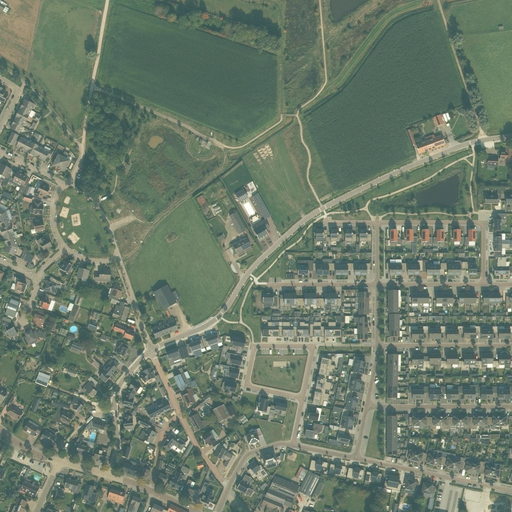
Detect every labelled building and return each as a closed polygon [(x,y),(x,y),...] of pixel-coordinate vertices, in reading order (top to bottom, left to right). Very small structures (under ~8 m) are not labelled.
[(3,89),(1,88),(0,89),(0,101),(4,104),(8,95),(5,93),(6,91),(2,90),(3,89)] [(22,106),(31,111),(34,105),(36,106),(37,104),(32,98),(31,98),(29,102),(25,100),(22,106)] [(22,106),(19,111),(29,116),(31,111),(22,106)] [(16,117),(26,122),(29,116),(19,111),(16,117)] [(434,118),(437,127),(444,124),(441,116),(434,118)] [(13,123),(23,128),(26,122),(16,117),(13,123)] [(11,132),(12,133),(16,135),(18,132),(20,133),(23,128),(13,123),(10,128),(12,129),(11,132)] [(410,146),(415,145),(412,129),(407,130),(410,146)] [(18,136),(16,135),(12,133),(7,143),(13,146),(14,144),(17,145),(20,140),(17,138),(18,136)] [(419,154),(445,145),(442,136),(427,141),(425,138),(420,140),(421,143),(416,145),(419,154)] [(20,140),(17,145),(16,147),(22,150),(27,141),(21,138),(20,140)] [(32,143),(27,141),(22,150),(27,153),(32,143)] [(33,156),(38,146),(32,143),(27,153),(33,156)] [(44,149),(38,146),(33,156),(39,159),(44,149)] [(511,147),(506,147),(506,153),(500,153),(500,159),(505,159),(505,162),(511,162),(511,147)] [(49,152),(44,149),(39,159),(45,162),(47,157),(50,159),(53,152),(50,151),(49,152)] [(58,155),(53,166),(57,168),(58,167),(60,168),(60,170),(65,172),(70,161),(66,159),(69,154),(65,152),(62,157),(58,155)] [(9,182),(12,177),(9,175),(12,170),(7,167),(2,176),(5,178),(4,180),(3,186),(6,188),(9,182)] [(16,175),(13,174),(12,177),(9,182),(13,185),(15,182),(18,183),(22,175),(17,172),(16,175)] [(18,183),(21,185),(18,193),(22,195),(28,184),(25,182),(28,178),(22,175),(18,183)] [(46,196),(47,194),(49,189),(46,187),(41,184),(38,191),(37,190),(34,196),(42,199),(43,195),(46,196)] [(29,196),(32,188),(28,186),(24,194),(29,196)] [(237,199),(246,194),(244,190),(235,195),(237,199)] [(501,199),(501,193),(497,193),(497,196),(485,196),(485,204),(498,204),(498,199),(501,199)] [(202,209),(203,208),(205,207),(208,206),(203,195),(197,198),(202,209)] [(267,208),(262,201),(256,204),(261,212),(267,208)] [(38,214),(43,215),(43,208),(43,207),(44,207),(44,206),(41,206),(41,202),(35,202),(35,206),(34,206),(34,209),(30,209),(30,211),(31,213),(33,213),(33,214),(35,214),(34,215),(38,215),(38,214)] [(0,224),(9,221),(6,212),(0,216),(0,224)] [(246,231),(240,220),(236,212),(229,216),(239,235),(246,231)] [(501,221),(503,221),(503,214),(497,214),(497,220),(493,220),(493,224),(493,227),(493,231),(501,231),(501,221)] [(45,230),(43,222),(35,223),(34,220),(28,221),(35,229),(35,232),(37,232),(39,233),(41,231),(45,230)] [(254,232),(259,240),(268,235),(266,231),(270,228),(265,220),(256,225),(258,230),(254,232)] [(0,224),(0,226),(1,230),(11,226),(9,221),(0,224)] [(3,236),(13,233),(11,226),(1,230),(3,236)] [(327,242),(327,234),(324,234),(324,231),(324,230),(321,230),(316,230),(316,242),(327,242)] [(342,242),(342,234),(338,234),(338,231),(338,230),(336,230),(331,230),(331,242),(342,242)] [(356,242),(356,234),(353,234),(353,231),(353,230),(350,230),(345,230),(345,242),(356,242)] [(371,242),(371,234),(367,234),(367,231),(367,230),(365,230),(360,230),(360,242),(371,242)] [(391,239),(391,242),(397,242),(397,245),(400,245),(400,239),(397,239),(397,230),(391,230),(391,234),(389,234),(389,239),(391,239)] [(407,239),(407,242),(413,242),(413,245),(416,245),(416,239),(413,239),(413,230),(407,230),(407,234),(405,234),(405,239),(407,239)] [(422,239),(422,242),(428,242),(428,245),(432,245),(432,239),(428,239),(428,230),(422,230),(422,234),(421,234),(421,239),(422,239)] [(443,230),(437,230),(437,239),(434,239),(434,245),(437,245),(437,242),(443,242),(443,239),(445,239),(445,234),(443,234),(443,230)] [(454,239),(454,242),(460,242),(460,245),(463,245),(463,239),(460,239),(460,230),(454,230),(454,234),(452,234),(452,239),(454,239)] [(475,230),(469,230),(469,239),(465,239),(465,245),(469,245),(469,242),(475,242),(475,239),(476,239),(476,234),(475,234),(475,230)] [(3,236),(5,241),(15,238),(13,233),(3,236)] [(494,240),(494,244),(509,244),(509,240),(502,240),(502,234),(496,234),(496,237),(494,237),(494,238),(494,240)] [(46,241),(44,237),(37,241),(40,246),(41,246),(44,251),(45,251),(48,249),(52,246),(50,242),(49,242),(47,240),(46,241)] [(5,241),(7,247),(18,248),(15,238),(5,241)] [(233,246),(237,254),(238,254),(237,253),(245,249),(245,250),(251,247),(246,239),(233,246)] [(509,248),(509,244),(494,244),(494,249),(494,251),(494,252),(496,252),(496,255),(502,255),(502,249),(509,249),(509,248)] [(14,256),(18,248),(7,247),(4,251),(14,256)] [(23,260),(29,263),(31,264),(35,257),(27,253),(26,255),(23,260)] [(506,258),(502,258),(501,258),(501,260),(502,260),(502,275),(506,275),(508,275),(509,275),(509,273),(511,273),(511,267),(506,267),(506,258)] [(502,260),(501,260),(497,260),(497,267),(495,267),(494,267),(494,269),(493,269),(493,271),(494,271),(494,275),(495,275),(496,275),(498,275),(502,275),(502,260)] [(64,261),(59,269),(64,272),(64,276),(68,279),(71,274),(68,272),(73,265),(69,263),(69,264),(64,261)] [(313,261),(304,261),(304,267),(298,267),(298,275),(302,275),(304,275),(309,275),(309,271),(313,271),(313,261)] [(476,275),(476,265),(476,262),(465,262),(465,269),(469,269),(469,275),(476,275)] [(323,275),(323,264),(313,264),(313,270),(317,270),(317,275),(323,275)] [(332,270),(332,264),(323,264),(323,275),(329,275),(329,270),(332,270)] [(342,275),(342,264),(332,264),(332,270),(336,270),(336,275),(342,275)] [(351,270),(351,264),(342,264),(342,275),(348,275),(348,270),(351,270)] [(361,275),(361,264),(351,264),(351,270),(355,270),(355,275),(361,275)] [(370,264),(361,264),(361,275),(367,275),(367,270),(370,270),(370,264)] [(395,275),(395,264),(386,264),(386,270),(390,270),(390,275),(395,275)] [(404,270),(404,264),(395,264),(395,275),(401,275),(401,270),(404,270)] [(413,265),(408,265),(408,264),(404,264),(404,270),(407,270),(408,275),(413,275),(413,265)] [(87,281),(90,271),(79,268),(76,278),(87,281)] [(95,281),(104,282),(104,280),(110,280),(111,271),(104,270),(104,269),(100,269),(100,274),(95,274),(95,281)] [(145,282),(142,274),(136,276),(138,280),(135,282),(138,288),(141,286),(140,284),(145,282)] [(24,284),(25,281),(26,281),(20,279),(14,277),(16,287),(15,291),(20,293),(20,292),(24,293),(27,285),(24,284)] [(62,284),(61,283),(52,278),(52,277),(49,282),(48,281),(44,290),(56,294),(58,288),(60,289),(62,284)] [(113,296),(120,299),(122,292),(119,291),(120,287),(120,286),(118,285),(117,286),(114,285),(113,289),(114,290),(112,295),(110,294),(109,298),(112,299),(113,296)] [(177,303),(176,301),(180,298),(176,290),(171,293),(167,285),(153,293),(161,306),(163,311),(177,303)] [(368,293),(366,293),(366,290),(356,290),(356,298),(359,298),(368,298),(368,293)] [(79,297),(76,305),(80,306),(84,294),(78,292),(77,297),(79,297)] [(55,297),(46,294),(44,298),(42,297),(38,307),(48,310),(52,301),(54,301),(55,297)] [(277,307),(277,296),(274,296),(274,294),(270,294),(267,294),(263,294),(263,303),(272,303),(272,307),(277,307)] [(290,306),(290,294),(284,294),(284,295),(284,300),(280,300),(280,306),(284,306),(284,307),(290,307),(290,306)] [(300,306),(300,300),(296,300),(296,295),(296,294),(290,294),(290,306),(296,306),(300,306)] [(311,305),(310,294),(304,294),(304,295),(304,300),(300,300),(300,306),(304,306),(311,306),(311,305)] [(320,306),(320,300),(316,300),(316,295),(317,295),(317,294),(310,294),(311,305),(316,305),(316,306),(320,306)] [(331,307),(331,294),(324,294),(324,295),(325,295),(325,300),(320,300),(320,306),(325,306),(325,307),(331,307)] [(337,294),(331,294),(331,307),(336,307),(336,306),(341,306),(341,300),(337,300),(336,295),(337,295),(337,294)] [(18,308),(21,302),(11,299),(5,315),(15,318),(17,312),(16,311),(17,308),(18,308)] [(126,307),(127,304),(123,303),(121,302),(120,306),(121,306),(119,313),(114,312),(113,316),(117,318),(125,321),(129,308),(126,307)] [(46,315),(38,312),(37,315),(35,315),(34,318),(35,318),(33,324),(40,327),(42,323),(43,324),(45,318),(46,315)] [(73,323),(76,316),(73,314),(73,316),(70,315),(67,321),(73,323)] [(152,330),(156,339),(178,330),(173,318),(164,321),(164,322),(159,324),(160,327),(152,330)] [(9,326),(10,323),(5,321),(4,324),(6,325),(5,330),(8,331),(7,333),(10,338),(14,336),(17,337),(18,333),(16,332),(15,329),(14,329),(12,328),(11,326),(9,326)] [(271,337),(271,322),(268,322),(268,327),(262,327),(263,337),(271,337)] [(336,322),(332,322),(332,337),(341,337),(341,336),(341,327),(336,327),(336,322)] [(88,328),(95,331),(98,326),(90,323),(88,328)] [(124,337),(132,340),(135,333),(132,332),(133,331),(127,329),(116,324),(114,330),(125,335),(124,337)] [(418,340),(418,330),(412,330),(412,327),(409,327),(409,333),(412,333),(412,339),(412,340),(418,340)] [(418,330),(418,340),(423,339),(423,333),(426,333),(426,327),(423,327),(423,330),(418,330)] [(426,327),(426,333),(429,333),(429,339),(435,339),(435,330),(429,330),(429,327),(426,327)] [(435,330),(435,339),(441,339),(440,339),(440,333),(444,333),(444,327),(440,327),(440,330),(435,330)] [(444,327),(444,333),(447,333),(447,339),(446,339),(452,340),(452,330),(447,330),(447,327),(444,327)] [(452,330),(452,340),(458,339),(458,333),(461,333),(461,327),(458,327),(458,330),(452,330)] [(461,327),(461,333),(464,333),(464,338),(470,338),(470,329),(464,329),(464,327),(461,327)] [(478,333),(478,327),(475,327),(475,329),(470,329),(470,338),(475,338),(475,333),(478,333)] [(478,327),(478,333),(481,333),(481,339),(487,339),(487,330),(482,330),(482,327),(478,327)] [(496,333),(496,327),(492,327),(492,330),(487,330),(487,339),(493,339),(493,333),(496,333)] [(504,339),(504,330),(499,330),(499,327),(496,327),(496,333),(499,333),(499,339),(504,339)] [(40,340),(35,332),(32,333),(31,331),(25,334),(26,336),(23,338),(27,346),(31,344),(30,343),(35,340),(36,342),(40,340)] [(219,334),(211,337),(216,350),(220,349),(218,344),(222,342),(219,334)] [(216,350),(211,337),(204,339),(206,348),(210,346),(212,352),(216,350)] [(238,346),(237,352),(241,353),(242,347),(244,348),(245,345),(246,341),(239,340),(240,339),(239,339),(239,340),(238,339),(237,339),(236,338),(236,339),(235,339),(235,338),(235,339),(233,338),(231,345),(238,346)] [(202,340),(195,342),(199,356),(203,355),(201,349),(205,348),(202,340)] [(71,348),(81,351),(83,345),(73,342),(71,348)] [(122,358),(126,359),(128,353),(127,353),(128,349),(124,348),(125,344),(119,342),(116,348),(120,349),(118,355),(123,356),(122,358)] [(199,356),(195,342),(187,345),(190,353),(194,352),(196,357),(199,356)] [(171,350),(166,352),(170,362),(174,361),(175,364),(181,362),(180,359),(181,358),(182,359),(189,357),(186,346),(178,349),(179,352),(178,353),(177,349),(173,350),(173,351),(171,351),(171,350)] [(232,359),(231,364),(240,366),(240,365),(241,365),(242,362),(241,362),(242,359),(236,358),(237,355),(226,353),(225,358),(228,359),(232,359)] [(426,361),(426,368),(429,368),(429,364),(435,364),(435,355),(429,355),(429,361),(426,361)] [(435,355),(435,364),(440,364),(440,368),(444,368),(444,361),(441,361),(441,355),(435,355)] [(444,361),(444,368),(447,368),(447,364),(452,364),(452,355),(446,355),(446,356),(447,356),(447,361),(444,361)] [(452,355),(452,364),(458,364),(458,368),(461,368),(461,361),(458,361),(458,356),(458,355),(452,355)] [(478,361),(478,368),(482,368),(487,367),(487,364),(487,355),(481,355),(481,361),(478,361)] [(487,355),(487,364),(492,364),(492,368),(496,368),(496,361),(493,361),(493,355),(487,355)] [(409,368),(412,368),(412,365),(417,365),(418,356),(412,356),(412,361),(409,361),(409,368)] [(418,356),(417,365),(423,365),(423,368),(426,368),(426,361),(423,361),(423,356),(418,356)] [(461,361),(461,368),(464,368),(464,365),(470,365),(470,356),(464,356),(464,361),(461,361)] [(470,356),(470,365),(475,365),(475,368),(478,368),(478,361),(475,361),(475,356),(470,356)] [(496,361),(496,368),(499,368),(499,365),(504,365),(504,356),(499,356),(499,361),(496,361)] [(360,358),(354,357),(352,366),(354,367),(354,366),(364,369),(366,363),(359,361),(360,358)] [(331,365),(332,360),(322,358),(320,366),(335,369),(335,366),(331,365)] [(104,371),(99,377),(105,382),(110,377),(110,376),(117,368),(116,368),(119,365),(114,361),(112,360),(107,365),(109,366),(104,372),(104,371)] [(228,377),(238,379),(239,372),(234,371),(234,368),(224,366),(223,371),(229,372),(228,377)] [(334,373),(335,369),(320,366),(318,374),(320,374),(329,376),(329,372),(334,373)] [(363,374),(364,369),(354,366),(354,367),(353,372),(351,372),(350,375),(356,377),(357,373),(363,374)] [(154,374),(153,374),(150,368),(143,371),(144,373),(140,377),(145,383),(147,381),(154,378),(154,377),(154,376),(154,374)] [(67,369),(66,373),(65,374),(75,377),(77,372),(67,369)] [(180,388),(182,392),(190,388),(198,388),(195,381),(190,383),(188,379),(187,380),(184,374),(174,378),(176,383),(177,383),(179,389),(180,388)] [(328,379),(329,376),(320,374),(319,377),(318,377),(317,381),(332,384),(332,380),(328,379)] [(356,380),(356,377),(350,375),(348,385),(361,387),(362,381),(356,380)] [(230,384),(231,381),(224,379),(224,383),(226,384),(224,393),(228,394),(229,392),(235,393),(235,392),(236,392),(236,389),(236,386),(230,384)] [(93,388),(95,386),(90,381),(82,390),(85,393),(86,392),(92,398),(97,392),(93,388)] [(330,391),(332,384),(317,381),(315,388),(317,388),(326,390),(330,391)] [(130,388),(127,393),(134,396),(136,393),(141,387),(133,382),(129,388),(130,388)] [(359,393),(361,387),(348,385),(346,394),(352,395),(353,392),(359,393)] [(418,400),(418,388),(412,388),(412,387),(409,387),(409,393),(412,393),(412,400),(418,400)] [(424,393),(427,393),(427,387),(424,387),(424,388),(418,388),(418,400),(424,400),(424,393)] [(435,400),(435,388),(430,388),(430,387),(427,387),(427,393),(430,393),(430,400),(435,400)] [(441,393),(444,393),(444,387),(441,387),(441,388),(435,388),(435,400),(441,400),(441,393)] [(452,400),(452,390),(447,390),(447,387),(444,387),(444,393),(447,393),(447,400),(452,400)] [(458,393),(461,393),(461,387),(458,387),(458,390),(452,390),(452,400),(458,400),(458,393)] [(469,400),(469,390),(464,390),(464,387),(461,387),(461,393),(464,393),(464,400),(469,400)] [(475,393),(478,393),(478,387),(475,387),(475,390),(469,390),(469,400),(475,400),(475,393)] [(487,400),(487,390),(481,390),(481,387),(478,387),(478,393),(481,393),(481,400),(487,400)] [(492,393),(495,393),(495,387),(492,387),(492,390),(487,390),(487,400),(492,400),(492,393)] [(504,400),(504,390),(498,390),(498,387),(495,387),(495,393),(498,393),(498,400),(504,400)] [(186,394),(181,397),(183,401),(185,400),(188,406),(195,402),(192,396),(194,395),(191,388),(184,391),(186,394)] [(325,394),(326,390),(317,388),(316,392),(315,391),(314,395),(329,398),(329,394),(325,394)] [(201,400),(202,401),(204,404),(215,396),(212,392),(210,394),(208,395),(204,398),(201,400)] [(133,400),(134,396),(127,393),(125,398),(123,405),(132,407),(133,400)] [(352,399),(352,395),(346,394),(344,403),(345,403),(357,406),(358,400),(352,399)] [(328,402),(329,398),(314,395),(312,404),(322,406),(323,401),(328,402)] [(36,398),(31,411),(36,413),(41,400),(36,398)] [(73,409),(79,413),(84,407),(82,405),(83,402),(79,400),(79,401),(73,398),(71,404),(75,406),(73,409)] [(260,399),(258,411),(262,412),(262,414),(269,415),(269,413),(271,407),(267,407),(268,401),(260,399)] [(54,405),(59,407),(64,409),(68,411),(70,407),(55,401),(54,405)] [(204,404),(202,401),(193,407),(196,411),(204,404)] [(171,409),(167,402),(158,406),(157,403),(145,409),(151,420),(166,411),(167,412),(170,411),(170,410),(171,409)] [(286,412),(287,405),(276,403),(274,412),(277,413),(278,411),(282,411),(285,412),(286,412)] [(355,412),(357,406),(345,403),(344,409),(343,409),(342,412),(348,414),(349,410),(355,412)] [(232,405),(226,408),(231,416),(236,413),(232,405)] [(227,418),(226,416),(220,406),(212,410),(219,423),(227,418)] [(23,413),(16,409),(12,407),(7,414),(18,421),(23,413)] [(70,413),(64,409),(59,407),(57,411),(61,413),(60,414),(62,416),(60,419),(69,425),(73,418),(68,415),(70,413)] [(315,414),(309,413),(309,414),(308,414),(307,419),(308,419),(308,420),(318,422),(321,410),(316,409),(315,414)] [(348,417),(348,414),(342,412),(342,416),(340,422),(353,424),(354,419),(348,417)] [(197,414),(189,419),(196,432),(204,427),(200,420),(197,414)] [(123,421),(124,429),(129,428),(130,429),(132,428),(133,427),(132,420),(133,417),(125,415),(124,421),(123,421)] [(239,418),(243,424),(248,421),(244,415),(239,418)] [(409,426),(419,426),(419,416),(415,416),(415,417),(413,417),(413,419),(409,419),(409,426)] [(423,416),(419,416),(419,426),(430,426),(430,419),(426,419),(426,417),(423,417),(423,416)] [(433,419),(430,419),(430,426),(430,429),(436,429),(436,426),(440,426),(440,416),(436,416),(436,417),(433,417),(433,419)] [(444,429),(450,429),(450,419),(446,419),(446,417),(444,417),(444,416),(440,416),(440,426),(443,426),(444,429)] [(454,419),(450,419),(450,429),(456,429),(457,426),(460,426),(460,416),(456,416),(456,417),(454,417),(454,419)] [(460,416),(460,426),(464,426),(464,429),(470,429),(470,419),(467,419),(467,417),(464,417),(464,416),(460,416)] [(473,419),(470,419),(470,429),(476,429),(477,426),(480,426),(480,416),(476,416),(476,417),(473,417),(473,419)] [(480,416),(480,426),(484,426),(484,429),(490,429),(490,419),(487,419),(487,417),(484,417),(484,416),(480,416)] [(493,419),(490,419),(490,429),(495,429),(496,426),(499,426),(499,416),(495,416),(495,417),(493,417),(493,419)] [(499,416),(499,426),(509,426),(509,419),(506,419),(506,417),(504,417),(504,416),(499,416)] [(150,429),(152,424),(140,419),(138,423),(150,429)] [(93,427),(99,429),(101,422),(95,420),(93,427)] [(352,430),(353,424),(340,422),(339,428),(338,431),(345,432),(345,429),(352,430)] [(313,428),(307,426),(307,430),(306,430),(305,432),(304,437),(312,438),(313,435),(321,432),(323,425),(314,423),(313,428)] [(31,426),(28,424),(24,430),(30,434),(30,433),(34,435),(35,432),(39,434),(42,428),(38,426),(35,424),(34,426),(32,424),(31,426)] [(143,439),(150,443),(151,443),(156,433),(147,429),(143,439)] [(259,429),(256,430),(257,433),(251,435),(247,436),(247,437),(246,437),(247,440),(248,440),(249,444),(254,443),(256,442),(260,441),(259,437),(262,436),(259,429)] [(52,444),(56,438),(45,431),(41,439),(48,443),(49,442),(52,444)] [(344,436),(345,432),(338,431),(338,435),(336,441),(349,444),(350,437),(344,436)] [(216,442),(209,432),(202,437),(207,444),(208,443),(210,446),(216,442)] [(181,450),(186,444),(171,434),(162,447),(168,451),(173,444),(181,450)] [(84,439),(80,437),(75,443),(75,445),(78,446),(78,448),(77,448),(76,451),(80,452),(80,454),(87,456),(88,452),(89,452),(90,447),(87,447),(88,443),(83,442),(84,439)] [(223,459),(226,452),(226,451),(225,450),(221,446),(220,447),(219,447),(218,449),(215,450),(216,452),(214,456),(221,460),(222,458),(223,459)] [(127,458),(131,449),(124,447),(123,450),(124,450),(122,456),(127,458)] [(107,453),(101,451),(96,450),(94,458),(104,461),(107,453)] [(410,461),(414,462),(416,452),(407,450),(405,456),(409,457),(408,459),(410,460),(410,461)] [(429,465),(433,466),(435,456),(432,455),(433,451),(427,450),(426,454),(425,460),(428,461),(427,463),(429,464),(429,465)] [(439,456),(436,456),(435,456),(433,466),(437,467),(437,466),(440,466),(440,463),(444,464),(445,458),(446,452),(440,451),(439,456)] [(226,452),(223,459),(226,461),(223,466),(229,469),(235,457),(230,454),(226,452)] [(416,452),(414,462),(418,463),(418,462),(421,462),(421,459),(425,460),(426,454),(416,452)] [(276,461),(279,460),(284,461),(286,453),(281,453),(280,456),(275,457),(274,454),(273,454),(263,457),(262,457),(263,458),(265,465),(266,465),(276,462),(277,462),(276,461)] [(454,460),(452,470),(456,471),(456,470),(459,470),(459,467),(463,468),(465,458),(459,457),(458,460),(454,460)] [(465,458),(463,468),(466,469),(465,471),(468,472),(467,473),(471,474),(474,464),(474,460),(465,457),(465,458)] [(448,469),(452,470),(454,460),(445,458),(444,464),(447,465),(446,467),(448,468),(448,469)] [(321,471),(322,467),(327,468),(328,463),(323,462),(320,461),(317,460),(317,461),(311,460),(309,470),(315,471),(316,470),(321,471)] [(268,475),(260,465),(258,467),(254,461),(250,464),(252,467),(250,468),(250,469),(247,471),(252,476),(258,471),(264,479),(268,475)] [(479,471),(482,472),(484,462),(478,461),(477,464),(474,464),(471,474),(475,475),(476,474),(478,474),(479,471)] [(487,477),(491,478),(493,468),(490,467),(490,463),(484,461),(484,462),(482,472),(485,473),(485,475),(487,476),(487,477)] [(124,463),(121,471),(135,476),(138,468),(124,463)] [(143,470),(141,475),(147,478),(150,471),(146,469),(148,465),(142,463),(140,469),(143,470)] [(157,480),(164,483),(165,481),(168,482),(173,474),(172,474),(173,469),(175,466),(170,464),(168,467),(164,475),(160,474),(157,480)] [(341,471),(345,472),(346,467),(342,466),(339,465),(336,464),(336,465),(330,464),(328,474),(335,475),(335,474),(340,475),(341,471)] [(493,468),(491,478),(495,479),(495,478),(498,478),(498,476),(502,476),(504,466),(498,464),(496,468),(493,468)] [(186,473),(188,469),(183,466),(179,473),(181,474),(173,488),(179,491),(183,483),(181,482),(182,479),(183,480),(185,476),(186,477),(187,475),(186,473)] [(40,488),(33,485),(35,483),(33,482),(26,479),(30,469),(28,468),(24,478),(18,491),(34,499),(35,497),(36,497),(40,488)] [(303,481),(308,471),(302,468),(297,478),(303,481)] [(358,479),(359,475),(363,476),(364,471),(360,470),(360,469),(357,469),(354,468),(354,469),(349,468),(347,478),(353,479),(353,478),(358,479)] [(298,491),(312,498),(314,494),(318,496),(324,484),(320,483),(322,478),(308,471),(298,491)] [(181,474),(179,473),(177,472),(175,475),(176,476),(174,479),(172,478),(168,485),(173,488),(181,474)] [(381,480),(382,474),(378,474),(378,473),(375,473),(373,472),(372,473),(367,472),(365,481),(371,483),(371,481),(380,483),(381,480)] [(392,490),(394,477),(389,475),(388,482),(385,481),(383,488),(392,490)] [(271,511),(273,509),(280,511),(282,511),(284,509),(281,508),(282,506),(290,509),(300,487),(275,476),(272,483),(273,483),(271,489),(270,488),(269,488),(266,495),(264,494),(259,503),(269,507),(266,511),(271,511)] [(401,484),(398,484),(400,478),(394,477),(392,490),(400,491),(401,484)] [(251,482),(243,478),(242,481),(241,481),(237,488),(243,492),(242,492),(248,496),(248,495),(250,491),(248,490),(250,486),(249,485),(251,482)] [(78,483),(67,479),(64,487),(76,490),(78,483)] [(415,482),(412,481),(407,480),(405,489),(410,490),(412,494),(416,495),(419,483),(415,483),(415,482)] [(200,493),(204,495),(204,496),(203,496),(202,499),(201,501),(208,504),(209,502),(211,503),(214,498),(211,497),(212,495),(206,492),(209,485),(204,483),(200,493)] [(432,485),(429,485),(424,484),(422,492),(427,493),(428,498),(433,499),(435,487),(432,486),(432,485)] [(94,487),(87,485),(84,495),(91,497),(89,502),(95,504),(97,494),(92,493),(94,487)] [(196,498),(200,490),(196,488),(195,490),(189,488),(186,494),(193,497),(196,498)] [(123,501),(125,494),(111,489),(108,498),(116,501),(117,499),(123,501)] [(137,497),(137,498),(134,497),(131,504),(129,510),(133,511),(136,511),(138,506),(141,500),(140,499),(140,498),(137,497)] [(10,511),(23,511),(24,509),(23,509),(27,502),(18,498),(10,511)]
